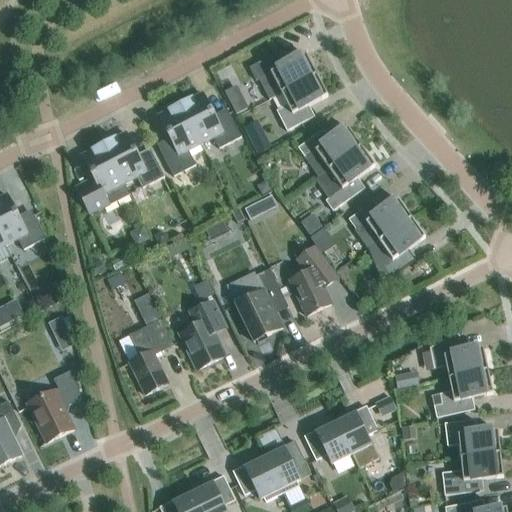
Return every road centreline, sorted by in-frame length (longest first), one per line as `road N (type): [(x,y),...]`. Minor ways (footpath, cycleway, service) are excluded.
road 1 (residential): [(10,511),(511,251)]
road 2 (residential): [(0,159),(301,0)]
road 3 (residential): [(511,238),(497,205),(440,152),(362,50),(346,0)]
